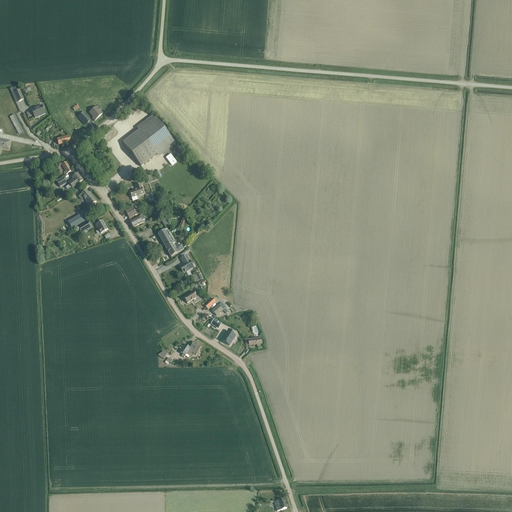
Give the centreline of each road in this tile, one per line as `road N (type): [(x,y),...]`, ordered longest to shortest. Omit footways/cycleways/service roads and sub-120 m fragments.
road 1 (unclassified): [(295,511),(245,369),(183,320),(68,153)]
road 2 (unclassified): [(159,60),(511,87)]
road 3 (unclassified): [(68,153),(136,93),(159,60)]
